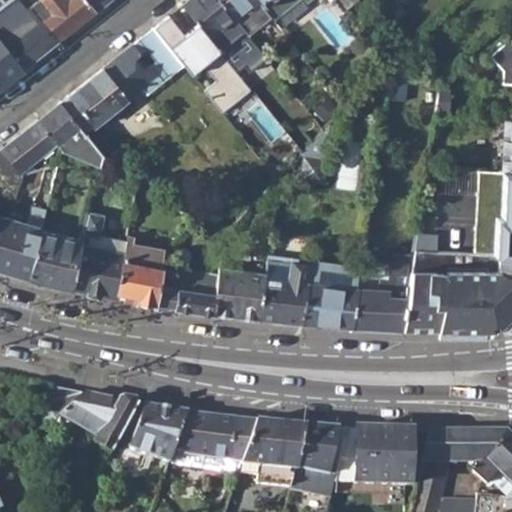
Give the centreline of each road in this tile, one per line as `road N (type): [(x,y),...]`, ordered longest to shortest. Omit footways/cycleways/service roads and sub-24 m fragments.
road 1 (primary): [(511,378),(277,371),(0,321)]
road 2 (residential): [(0,121),(150,0)]
